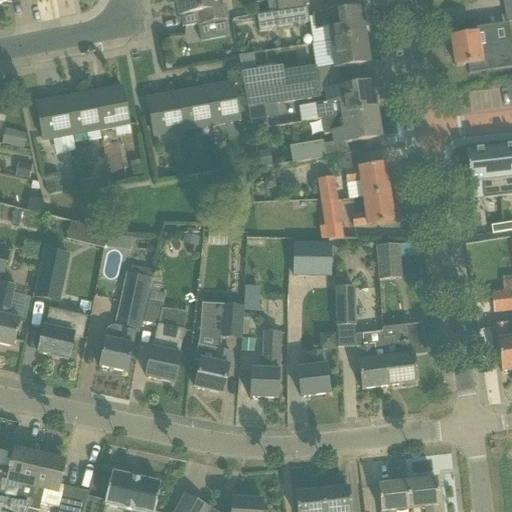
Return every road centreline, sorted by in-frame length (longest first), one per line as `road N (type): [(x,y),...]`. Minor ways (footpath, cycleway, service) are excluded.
road 1 (unclassified): [(470,427),(257,449),(0,400)]
road 2 (residential): [(470,427),(410,0)]
road 3 (residential): [(129,0),(125,25),(109,35),(0,56)]
